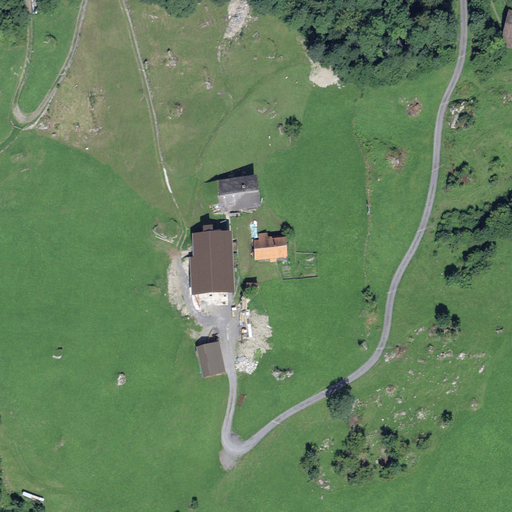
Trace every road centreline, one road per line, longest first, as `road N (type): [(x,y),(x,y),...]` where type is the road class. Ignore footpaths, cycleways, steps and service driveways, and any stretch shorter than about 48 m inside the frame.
road 1 (track): [(462,0),(462,53),(440,122),(423,226),(396,280),(374,358),(246,445),(233,445),(226,434),(233,390),(219,282)]
road 2 (track): [(122,0),(182,223),(180,308),(200,336),(221,315)]
road 3 (track): [(30,0),(16,111),(31,122),(67,64),(87,0)]
